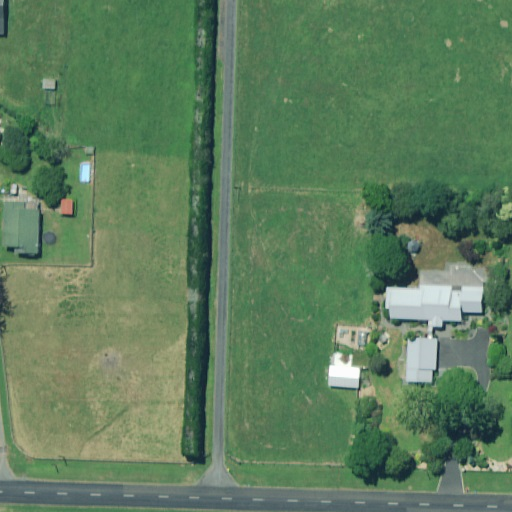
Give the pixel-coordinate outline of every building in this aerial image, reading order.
[(11,0),(0,0),(0,34),(10,35),(11,6),(11,0)] [(60,80),(48,79),(48,89),(60,90),(60,80)] [(77,200),(66,200),(66,215),(78,215),(77,200)] [(42,255),(45,204),(11,203),(9,247),(29,248),(29,254),(42,255)] [(487,314),(488,289),(467,288),(467,292),(456,292),(456,287),(424,286),(424,290),(391,289),(390,309),(396,310),(396,319),(433,321),(432,340),(413,339),(411,383),(440,384),(442,340),(437,340),(438,327),(447,327),(448,321),(467,322),(467,313),(487,314)] [(364,368),(335,367),(334,387),(363,388),(364,368)]
